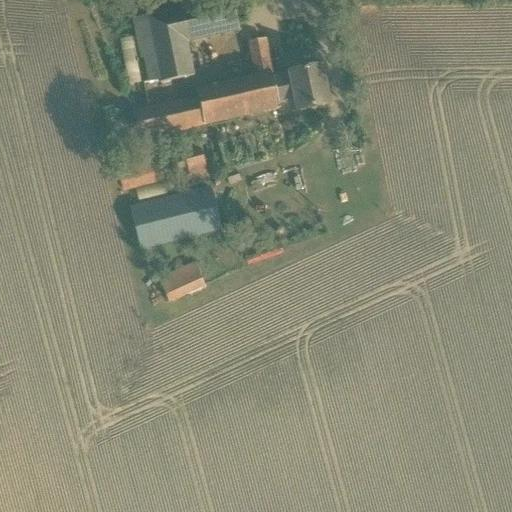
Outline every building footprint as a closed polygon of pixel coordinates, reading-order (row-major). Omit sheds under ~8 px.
[(193,77),(186,43),(239,31),(232,0),(219,0),(132,19),(140,58),(143,57),(148,83),(159,81),(159,84),(193,77)] [(329,105),(321,67),(289,73),(290,76),(272,80),(265,39),(248,43),(255,78),(196,91),(197,99),(134,112),(140,139),(279,109),(278,103),(294,100),(296,112),(329,105)] [(201,151),(182,156),(175,158),(179,173),(186,171),(189,184),(208,179),(201,151)] [(123,191),(155,183),(148,156),(116,165),(123,191)] [(139,249),(218,229),(208,189),(129,210),(139,249)] [(170,304),(204,288),(193,264),(159,279),(170,304)]
